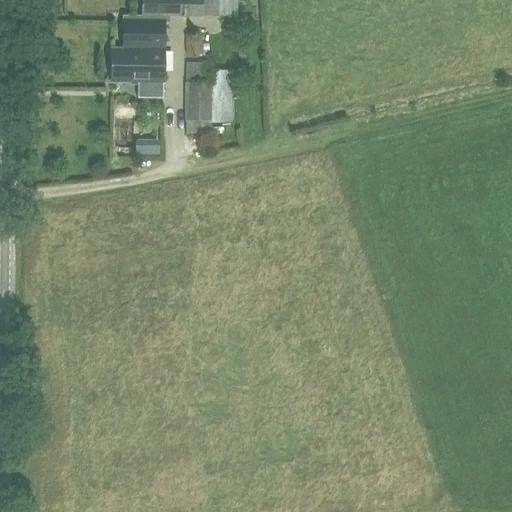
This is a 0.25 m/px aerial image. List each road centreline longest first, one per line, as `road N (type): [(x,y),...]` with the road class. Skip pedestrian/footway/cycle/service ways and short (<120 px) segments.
road 1 (track): [(184,162),(511,93)]
road 2 (unclassified): [(0,468),(3,193)]
road 3 (unclassified): [(3,193),(2,0)]
road 4 (unclassified): [(3,193),(184,162)]
